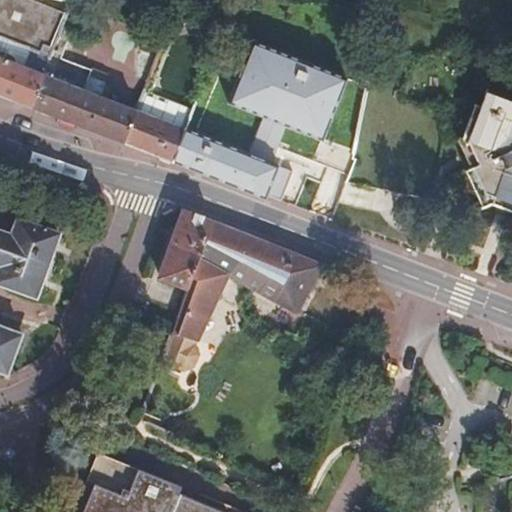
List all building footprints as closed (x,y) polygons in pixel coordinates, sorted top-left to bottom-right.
[(0,0),(0,56),(28,66),(44,73),(62,22),(66,12),(33,0),(0,0)] [(153,0),(152,32),(161,34),(173,0),(153,0)] [(360,28),(360,0),(333,0),(336,26),(360,28)] [(62,22),(44,73),(32,105),(123,140),(131,118),(134,107),(116,101),(99,94),(104,80),(89,74),(91,68),(74,61),(67,59),(60,56),(66,40),(74,42),(79,29),(62,22)] [(70,53),(67,59),(74,61),(76,55),(70,53)] [(452,72),(359,55),(358,62),(390,64),(389,97),(378,97),(377,116),(356,115),(355,139),(355,161),(347,181),(422,194),(431,196),(452,72)] [(0,56),(0,91),(1,92),(32,105),(44,73),(28,66),(0,56)] [(107,73),(91,68),(89,74),(104,80),(107,73)] [(492,192),(495,194),(504,186),(511,189),(511,95),(485,85),(479,101),(472,99),(459,135),(468,138),(477,160),(472,165),(486,199),(492,192)] [(186,113),(183,124),(201,132),(204,124),(194,120),(204,94),(194,91),(186,113)] [(139,95),(134,107),(131,118),(123,140),(171,159),(183,124),(186,113),(139,95)] [(201,132),(183,124),(171,159),(267,197),(280,162),(260,154),(259,156),(201,133),(201,132)] [(355,161),(355,139),(337,131),(337,150),(334,148),(321,218),(331,222),(347,181),(355,161)] [(511,189),(504,186),(495,194),(511,200),(511,189)] [(210,222),(182,211),(161,276),(186,286),(210,222)] [(0,263),(1,264),(0,268),(0,280),(38,295),(61,234),(18,219),(12,234),(0,229),(0,263)] [(210,222),(186,286),(190,288),(175,328),(195,336),(226,274),(298,310),(298,308),(320,265),(210,222)] [(481,272),(482,268),(462,261),(460,265),(481,272)] [(164,346),(159,358),(179,368),(190,364),(196,352),(193,341),(195,336),(175,328),(190,288),(186,286),(169,332),(181,338),(176,351),(164,346)] [(0,373),(7,376),(22,335),(0,327),(0,373)] [(169,332),(164,346),(176,351),(181,338),(169,332)] [(380,370),(385,346),(366,342),(361,366),(380,370)] [(249,511),(229,504),(226,510),(180,491),(182,485),(152,472),(160,454),(122,437),(113,458),(107,456),(95,480),(98,481),(90,499),(85,511),(249,511)] [(88,477),(95,480),(107,456),(99,452),(88,477)]
